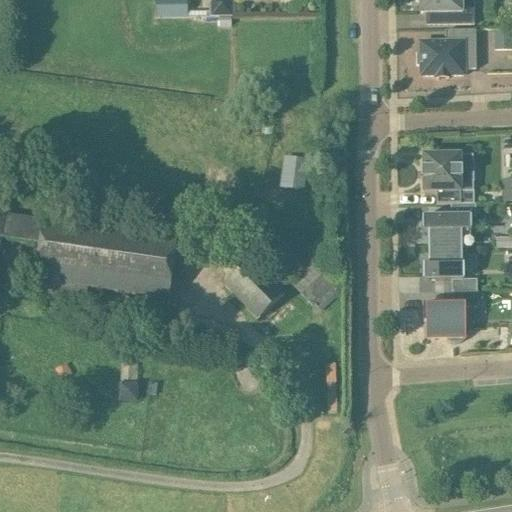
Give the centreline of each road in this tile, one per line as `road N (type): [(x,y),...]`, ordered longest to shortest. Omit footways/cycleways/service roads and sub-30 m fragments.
road 1 (unclassified): [(0,458),(224,492),(284,480),(306,443),(306,397),(268,334),(202,303)]
road 2 (residential): [(375,381),(371,123)]
road 3 (residential): [(371,123),(511,114)]
road 4 (residential): [(375,381),(511,369)]
road 5 (residential): [(402,511),(375,381)]
road 6 (residential): [(371,123),(368,0)]
